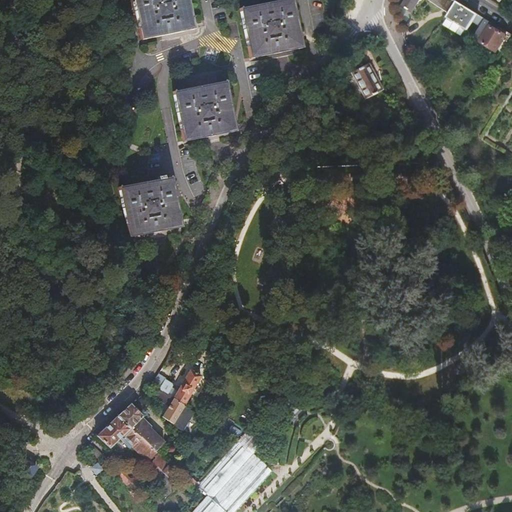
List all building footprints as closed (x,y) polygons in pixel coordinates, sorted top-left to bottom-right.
[(187,0),(133,0),(142,39),(194,29),(187,0)] [(302,48),(292,0),(283,0),(240,9),(249,58),(302,48)] [(427,0),(447,13),(455,2),(452,0),(405,0),(402,6),(413,13),(418,4),(420,5),(423,2),(420,0),(427,0)] [(466,30),(476,14),(455,2),(446,18),(466,30)] [(491,23),(484,19),(476,32),(483,36),(479,42),(496,52),(506,36),(489,26),(491,23)] [(383,92),(370,65),(352,74),(365,101),(383,92)] [(225,82),(173,91),(183,141),(235,131),(225,82)] [(118,187),(129,236),(181,227),(171,177),(164,178),(163,175),(157,176),(158,180),(118,187)] [(157,388),(183,405),(201,378),(190,372),(177,393),(171,389),(171,385),(169,384),(164,380),(165,379),(157,374),(151,384),(157,388)] [(179,429),(192,411),(183,405),(157,388),(152,395),(165,404),(160,411),(164,414),(162,418),(179,429)] [(302,402),(277,393),(270,413),(288,420),(295,423),(302,402)] [(117,417),(154,452),(163,443),(162,441),(151,430),(152,429),(141,418),(142,417),(130,404),(117,417)] [(141,465),(154,452),(117,417),(97,437),(108,448),(114,442),(123,435),(125,438),(117,445),(126,453),(130,449),(137,456),(134,459),(141,465)] [(261,448),(246,433),(222,459),(198,487),(207,496),(192,511),(237,511),(272,474),(253,456),(261,448)] [(123,435),(114,442),(117,445),(125,438),(123,435)] [(26,462),(16,477),(26,484),(36,468),(26,462)] [(103,470),(98,463),(90,469),(96,476),(103,470)]
